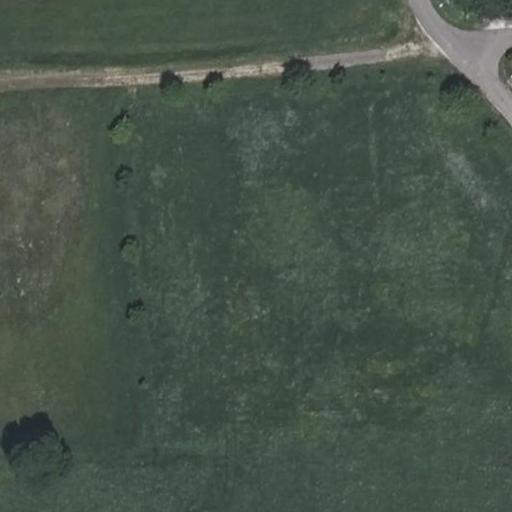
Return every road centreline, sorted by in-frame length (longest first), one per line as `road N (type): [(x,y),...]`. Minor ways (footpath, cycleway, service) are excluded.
road 1 (track): [(0,91),(400,54),(452,42)]
road 2 (residential): [(430,0),(452,42),(511,104)]
